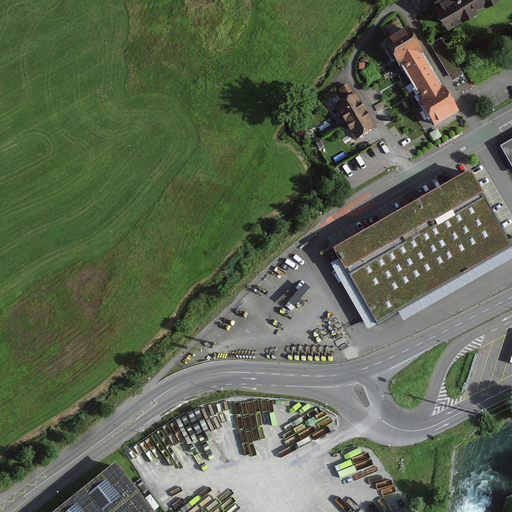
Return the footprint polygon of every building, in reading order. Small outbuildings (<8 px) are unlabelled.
[(495,0),(439,0),(436,2),(451,27),(495,0)] [(394,71),(400,67),(418,57),(420,56),(407,33),(381,47),(394,71)] [(458,89),(467,83),(441,39),(429,46),(450,82),(453,80),(458,89)] [(511,44),(469,70),(478,85),(511,64),(511,44)] [(428,75),(418,57),(400,67),(410,85),(428,75)] [(421,103),(438,94),(428,75),(410,85),(421,103)] [(442,92),(438,94),(421,103),(418,105),(431,129),(455,116),(442,92)] [(355,99),(334,111),(345,129),(366,117),(355,99)] [(375,133),(366,117),(345,129),(354,145),(375,133)] [(511,171),(511,142),(499,150),(511,171)] [(372,325),(511,252),(472,177),(333,250),(372,325)] [(147,511),(111,467),(55,511),(147,511)]
